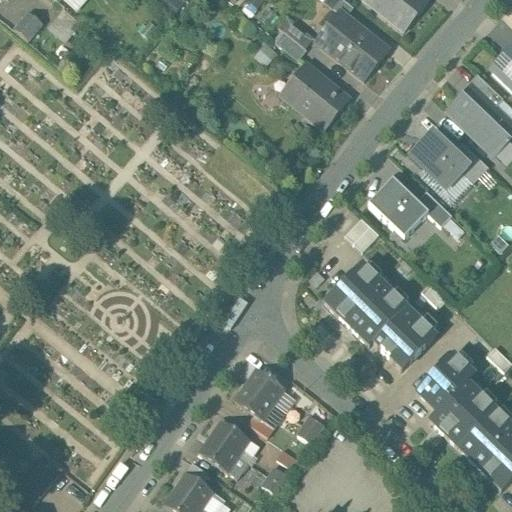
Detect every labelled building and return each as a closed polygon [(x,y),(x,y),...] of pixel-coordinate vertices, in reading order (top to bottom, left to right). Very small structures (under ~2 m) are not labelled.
[(161,0),(176,13),(187,0),(161,0)] [(337,0),(327,0),(322,6),(338,19),(344,24),(345,23),(353,12),(337,0)] [(421,0),(370,0),(365,7),(403,37),(428,5),(421,0)] [(82,30),(64,14),(47,33),(65,49),(82,30)] [(42,29),(28,17),(13,35),(28,46),(42,29)] [(388,55),(354,28),(352,30),(345,23),(344,24),(338,19),(316,48),(364,86),(388,55)] [(314,43),(287,21),(278,32),(283,37),(283,36),(305,54),(314,43)] [(305,54),(283,36),(283,37),(274,48),(297,66),(306,55),(305,54)] [(511,54),(489,78),(511,99),(511,54)] [(349,105),(305,69),(280,100),(324,135),(349,105)] [(511,128),(471,90),(445,117),(493,162),(511,142),(511,128)] [(469,173),(431,136),(406,161),(445,198),(469,173)] [(426,219),(391,185),(368,209),(403,243),(426,219)] [(415,208),(440,232),(450,222),(425,198),(415,208)] [(359,223),(343,240),(351,248),(368,231),(359,223)] [(370,231),(353,248),(361,256),(378,239),(370,231)] [(368,262),(323,307),(367,352),(413,307),(368,262)] [(421,297),(438,313),(446,305),(429,289),(421,297)] [(408,312),(372,348),(401,377),(437,341),(408,312)] [(17,341),(5,357),(21,369),(33,353),(17,341)] [(487,360),(504,376),(511,368),(494,352),(487,360)] [(452,356),(413,397),(435,419),(428,427),(454,453),(494,413),(466,387),(475,378),(452,356)] [(284,394),(256,374),(245,390),(255,397),(273,409),(284,394)] [(273,409),(255,397),(245,390),(234,406),(253,419),(262,426),(273,409)] [(511,430),(494,413),(454,453),(499,497),(511,483),(511,430)] [(329,429),(312,417),(299,436),(316,448),(329,429)] [(262,426),(253,419),(247,429),(255,435),(267,442),(273,433),(262,426)] [(258,452),(220,426),(209,442),(238,461),(243,454),(253,460),(258,452)] [(17,494),(31,507),(65,471),(27,436),(19,445),(26,452),(11,468),(27,483),(17,494)] [(238,461),(209,442),(199,458),(227,477),(236,483),(247,467),(238,461)] [(293,480),(276,469),(263,488),(280,499),(293,480)] [(213,498),(185,478),(174,494),(199,511),(217,511),(221,508),(211,501),(213,498)] [(199,511),(174,494),(163,510),(165,511),(199,511)]
